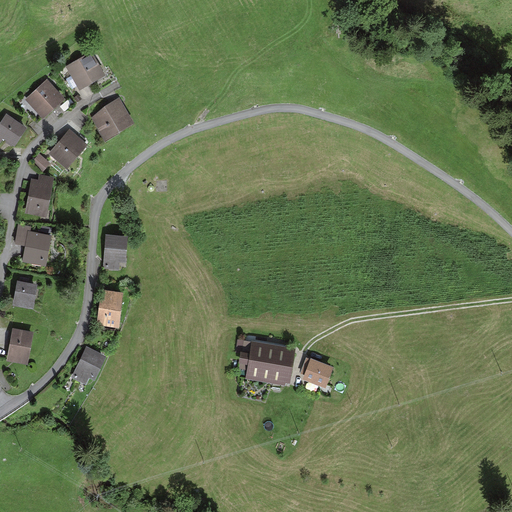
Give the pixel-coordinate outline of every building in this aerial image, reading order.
[(91,50),(65,66),(79,89),(105,73),(91,50)] [(47,78),(24,98),(43,118),(65,97),(47,78)] [(104,105),(91,117),(104,140),(133,121),(123,104),(119,97),(104,105)] [(6,112),(0,121),(0,141),(3,137),(14,145),(27,126),(6,112)] [(69,128),(48,152),(67,169),(87,142),(69,128)] [(39,153),(32,161),(43,171),(50,162),(39,153)] [(31,178),(24,212),(46,216),(53,176),(38,173),(38,179),(31,178)] [(25,245),(22,261),(45,265),(52,234),(30,230),(31,226),(18,224),(14,243),(25,245)] [(105,234),(103,268),(118,269),(119,262),(126,262),(127,235),(105,234)] [(17,279),(12,305),(33,309),(38,283),(17,279)] [(100,288),(96,324),(119,326),(123,291),(100,288)] [(12,327),(6,359),(28,365),(32,332),(12,327)] [(246,369),(245,378),(289,385),(296,348),(251,339),(251,341),(237,339),(235,352),(240,353),(238,362),(239,362),(238,368),(246,369)] [(86,345),(71,377),(85,383),(89,376),(95,379),(106,355),(86,345)] [(304,374),(302,379),(325,387),(333,365),(310,357),(310,358),(306,357),(300,372),(304,374)]
